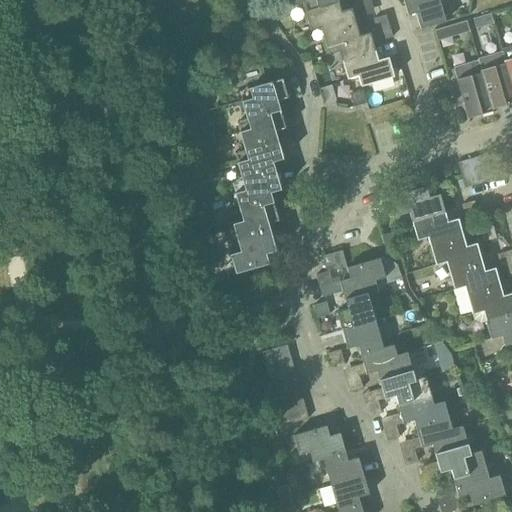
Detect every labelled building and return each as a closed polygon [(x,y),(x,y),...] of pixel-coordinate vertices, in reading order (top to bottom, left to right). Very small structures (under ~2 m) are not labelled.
[(302,3),(304,13),(337,3),(336,0),(289,0),(291,6),(302,3)] [(402,0),(407,16),(415,14),(420,31),(445,23),(437,0),(402,0)] [(320,28),(323,37),(356,28),(350,9),(340,12),(337,3),(304,13),(310,31),(320,28)] [(493,23),(490,14),(472,19),(473,20),(476,29),(493,23)] [(385,16),(375,19),(372,20),(376,32),(389,29),(385,16)] [(434,31),(434,32),(437,41),(469,31),(466,22),(466,21),(434,31)] [(339,53),(341,62),(374,52),(369,34),(358,37),(356,28),(323,37),(328,56),(339,53)] [(374,52),(341,62),(347,80),(357,77),(360,87),(393,78),(387,58),(377,61),(374,52)] [(511,91),(504,62),(501,53),(492,55),(496,67),(481,72),(490,105),(498,102),(499,107),(511,103),(511,91)] [(492,114),(490,105),(481,72),(478,62),(469,65),(473,77),(456,81),(466,114),(474,112),(476,117),(491,112),(492,114)] [(281,80),(248,89),(251,99),(241,102),(246,121),(279,111),(276,101),(287,98),(281,80)] [(362,91),(349,95),(353,108),(366,104),(362,91)] [(279,111),(246,121),(249,130),(238,133),(243,151),(276,142),(274,132),(284,129),(279,111)] [(276,142),(243,151),(246,161),(236,164),(241,182),(274,172),(271,163),(282,160),(276,142)] [(494,153),(481,156),(488,181),(501,178),(494,153)] [(469,160),(476,185),(488,181),(481,156),(469,160)] [(185,163),(188,175),(201,172),(198,160),(185,163)] [(476,185),(469,160),(457,163),(464,188),(476,185)] [(274,172),(241,182),(243,192),(233,194),(238,213),(272,203),(269,194),(279,191),(274,172)] [(408,214),(411,223),(444,213),(439,195),(428,198),(425,188),(392,197),(398,217),(408,214)] [(473,202),(463,205),(461,206),(464,218),(477,215),(473,202)] [(272,203),(238,213),(241,222),(231,225),(236,243),(269,234),(266,224),(277,221),(272,203)] [(447,223),(444,213),(411,223),(416,242),(427,238),(429,248),(463,238),(457,220),(447,223)] [(495,239),(492,227),(479,230),(483,243),(495,239)] [(269,234),(236,243),(238,253),(228,256),(234,275),(267,265),(264,255),(274,252),(269,234)] [(445,263),(448,272),(481,263),(476,244),(465,247),(463,238),(429,248),(435,266),(445,263)] [(334,270),(346,267),(341,251),(321,257),(324,268),(333,266),(334,270)] [(511,264),(508,252),(496,255),(499,268),(511,264)] [(338,282),(343,300),(366,294),(366,295),(377,292),(374,281),(384,278),(379,259),(345,269),(348,279),(338,282)] [(484,272),(481,263),(448,272),(453,291),(464,288),(466,297),(500,287),(494,269),(484,272)] [(328,272),(325,273),(315,276),(318,288),(331,285),(328,272)] [(479,323),(485,322),(511,313),(511,293),(502,297),(500,287),(466,297),(473,321),(479,323)] [(377,292),(366,295),(366,294),(343,300),(346,310),(335,313),(341,331),(374,322),(371,311),(382,308),(377,292)] [(325,303),(312,306),(316,319),(328,315),(325,303)] [(511,313),(485,322),(490,340),(501,337),(504,347),(511,345),(511,313)] [(356,347),(359,356),(382,350),(382,349),(374,322),(341,331),(346,350),(356,347)] [(441,343),(433,345),(436,357),(449,353),(441,343)] [(261,353),(264,366),(289,359),(285,346),(261,353)] [(375,372),(378,381),(411,371),(406,353),(396,356),(393,346),(382,349),(382,350),(359,356),(365,375),(375,372)] [(339,351),(326,355),(329,367),(342,364),(339,351)] [(268,378),(292,371),(289,359),(264,366),(268,378)] [(271,390),(296,383),(292,371),(268,378),(271,390)] [(411,371),(378,381),(383,400),(394,397),(396,406),(430,396),(424,378),(414,381),(411,371)] [(358,377),(345,380),(349,393),(361,389),(358,377)] [(275,402),(300,395),(296,383),(271,390),(275,402)] [(303,407),(300,395),(275,402),(279,415),(303,407)] [(430,396),(396,406),(402,424),(412,421),(415,431),(448,421),(443,402),(433,405),(430,396)] [(376,401),(363,405),(367,417),(380,414),(376,401)] [(279,415),(282,427),(307,420),(303,407),(279,415)] [(413,450),(420,448),(420,449),(430,446),(433,455),(467,445),(461,427),(451,430),(448,421),(415,431),(417,438),(397,444),(400,454),(413,450)] [(395,426),(382,429),(385,442),(398,438),(395,426)] [(311,463),(321,460),(321,459),(344,453),(338,434),(328,437),(325,427),(292,436),(297,456),(308,453),(311,463)] [(467,445),(433,455),(438,473),(449,470),(452,480),(485,470),(480,452),(469,455),(467,445)] [(404,466),(414,463),(417,463),(413,450),(400,454),(404,466)] [(321,460),(329,487),(362,477),(357,459),(346,462),(344,453),(321,459),(321,460)] [(485,470),(452,480),(457,498),(468,495),(470,505),(504,496),(498,476),(488,479),(485,470)] [(422,491),(433,488),(435,487),(431,475),(419,478),(422,491)] [(329,487),(336,511),(344,511),(360,508),(357,498),(367,495),(362,477),(329,487)] [(275,489),(278,501),(291,497),(287,485),(275,489)] [(286,511),(295,510),(291,497),(278,501),(281,511),(286,511)] [(450,499),(437,503),(439,511),(452,511),(453,511),(450,499)]
